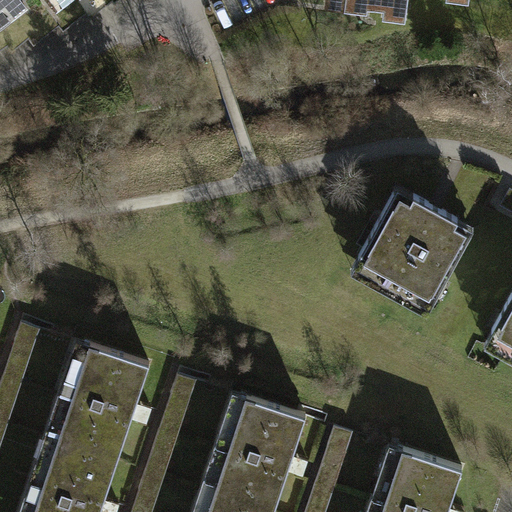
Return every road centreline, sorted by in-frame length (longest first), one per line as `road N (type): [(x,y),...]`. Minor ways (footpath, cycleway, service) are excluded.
road 1 (residential): [(256,177),(406,142),(462,150),(511,171)]
road 2 (track): [(0,224),(256,177)]
road 3 (residential): [(0,87),(183,0)]
